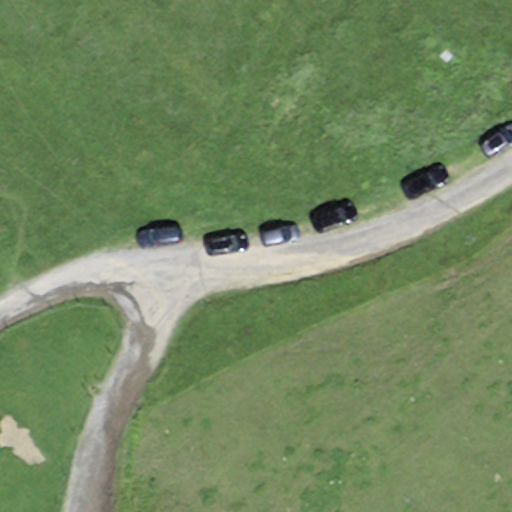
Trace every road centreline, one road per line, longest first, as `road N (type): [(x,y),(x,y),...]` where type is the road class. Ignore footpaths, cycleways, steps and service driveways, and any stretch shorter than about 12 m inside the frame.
road 1 (track): [(511,158),(458,199),(325,251),(182,273),(88,275),(0,307)]
road 2 (track): [(182,273),(113,415),(87,511)]
